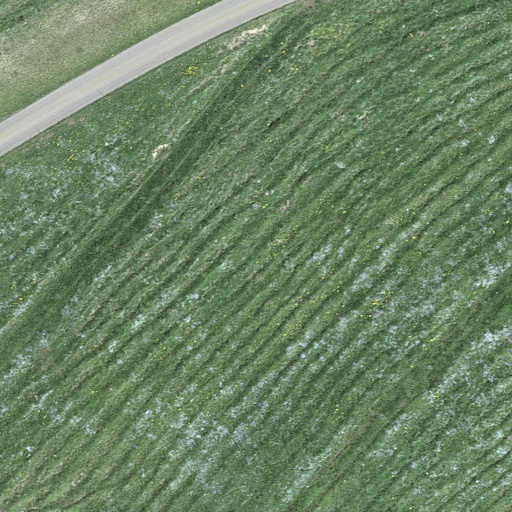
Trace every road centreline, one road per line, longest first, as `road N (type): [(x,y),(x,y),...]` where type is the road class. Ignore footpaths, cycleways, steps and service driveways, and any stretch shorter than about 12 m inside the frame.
road 1 (track): [(282,511),(511,289)]
road 2 (unclassified): [(258,0),(0,138)]
